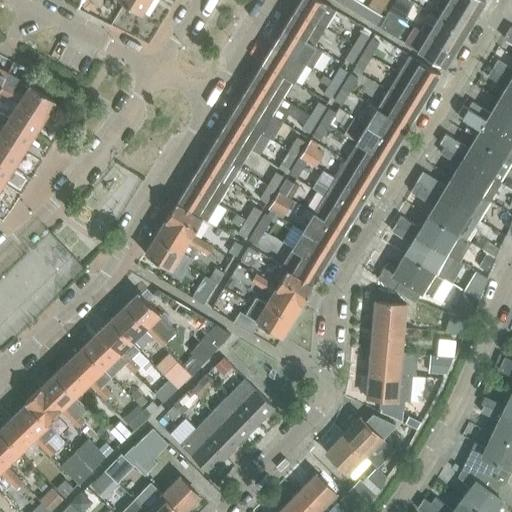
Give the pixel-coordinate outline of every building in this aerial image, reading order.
[(148,0),(121,0),(141,12),(148,0)] [(298,0),(294,9),(325,28),(336,10),(319,0),(298,0)] [(334,0),(375,25),(381,14),(357,0),(334,0)] [(475,17),(448,0),(440,12),(433,8),(430,12),(438,17),(465,33),(475,17)] [(447,0),(448,0),(475,17),(485,0),(484,0),(447,0)] [(283,26),(314,45),(325,28),(294,9),(283,26)] [(406,21),(389,11),(385,17),(381,14),(375,25),(396,37),(406,21)] [(438,17),(428,33),(455,50),(465,33),(438,17)] [(511,26),(510,25),(503,37),(511,42),(511,26)] [(272,44),(303,63),(314,45),(283,26),(272,44)] [(455,50),(428,33),(417,50),(445,66),(455,50)] [(262,61),(293,80),(303,63),(272,44),(262,61)] [(399,72),(430,91),(441,73),(410,54),(399,72)] [(511,68),(497,59),(491,69),(511,81),(511,68)] [(251,78),(282,97),(293,80),(262,61),(251,78)] [(0,68),(0,88),(8,73),(0,68)] [(511,81),(491,69),(487,76),(506,87),(498,99),(511,108),(511,81)] [(388,90),(419,109),(430,91),(399,72),(388,90)] [(240,96),(271,115),(282,97),(251,78),(240,96)] [(29,106),(45,116),(55,100),(30,84),(21,97),(31,103),(29,106)] [(377,107),(408,126),(419,109),(388,90),(377,107)] [(230,113),(261,132),(271,115),(240,96),(230,113)] [(8,117),(34,133),(45,116),(29,106),(31,103),(21,97),(8,117)] [(471,100),(467,107),(477,113),(511,134),(511,108),(498,99),(490,112),(471,100)] [(462,104),(457,113),(480,128),(474,138),(503,155),(510,159),(511,156),(511,134),(477,113),(467,107),(462,104)] [(367,125),(398,144),(408,126),(377,107),(367,125)] [(328,125),(331,121),(336,112),(329,108),(321,121),(328,125)] [(219,131),(250,150),(261,132),(230,113),(219,131)] [(34,133),(8,117),(0,130),(9,136),(7,139),(24,150),(34,133)] [(356,142),(387,161),(398,144),(367,125),(356,142)] [(0,130),(0,158),(13,167),(24,150),(7,139),(9,136),(0,130)] [(208,148),(239,167),(250,150),(219,131),(208,148)] [(445,133),(439,143),(444,146),(444,145),(454,151),(491,175),(503,155),(474,138),(469,147),(445,133)] [(345,160),(377,179),(387,161),(356,142),(345,160)] [(444,146),(440,152),(459,163),(451,176),(480,194),(489,199),(501,180),(491,175),(454,151),(444,145),(444,146)] [(198,166),(229,185),(239,167),(208,148),(198,166)] [(0,158),(0,181),(2,183),(13,167),(0,158)] [(335,177),(366,196),(377,179),(345,160),(335,177)] [(187,183),(218,202),(229,185),(198,166),(187,183)] [(422,172),(416,181),(430,190),(468,213),(477,219),(489,199),(480,194),(451,176),(445,186),(422,172)] [(324,195),(355,213),(366,196),(335,177),(324,195)] [(416,181),(410,191),(433,205),(428,215),(456,232),(456,233),(465,238),(477,219),(468,213),(430,190),(416,181)] [(176,201),(202,217),(207,220),(218,202),(187,183),(176,201)] [(314,212),(345,231),(355,213),(324,195),(314,212)] [(176,201),(166,218),(182,228),(180,232),(189,237),(202,217),(176,201)] [(303,229),(334,248),(345,231),(314,212),(303,229)] [(400,215),(396,222),(406,228),(445,252),(456,233),(456,232),(428,215),(420,227),(400,215)] [(166,218),(155,235),(181,251),(189,237),(180,232),(182,228),(166,218)] [(396,222),(391,230),(406,239),(407,238),(412,241),(404,253),(433,271),(442,276),(443,277),(452,282),(463,263),(445,252),(406,228),(396,222)] [(292,247),(323,266),(334,248),(303,229),(292,247)] [(155,235),(145,253),(171,268),(181,251),(155,235)] [(281,265),(287,268),(312,284),(323,266),(292,247),(281,265)] [(387,260),(377,278),(414,300),(420,290),(431,297),(443,277),(442,276),(433,271),(404,253),(397,266),(387,260)] [(287,268),(274,289),(284,295),(286,291),(302,301),(312,284),(287,268)] [(284,295),(274,289),(266,303),(292,318),(302,301),(286,291),(284,295)] [(177,330),(147,299),(139,291),(124,305),(138,318),(140,316),(148,324),(152,321),(160,329),(154,336),(162,344),(177,330)] [(373,325),(403,328),(406,303),(375,301),(373,325)] [(258,321),(282,335),(292,318),(266,303),(256,320),(258,321)] [(138,318),(124,305),(110,318),(131,340),(145,327),(148,324),(140,316),(138,318)] [(240,310),(233,321),(252,333),(258,321),(256,320),(245,314),(240,310)] [(110,318),(96,332),(109,346),(112,343),(120,351),(123,348),(132,357),(140,349),(131,340),(110,318)] [(230,333),(205,318),(194,334),(203,341),(214,351),(230,333)] [(145,327),(154,336),(160,329),(152,321),(148,324),(145,327)] [(403,328),(373,325),(370,348),(401,351),(403,328)] [(127,358),(120,351),(112,343),(109,346),(96,332),(82,346),(111,376),(112,376),(125,363),(124,361),(127,358)] [(82,346),(68,359),(81,373),(84,370),(92,378),(95,375),(103,383),(111,376),(82,346)] [(124,361),(125,363),(132,357),(123,348),(120,351),(127,358),(124,361)] [(401,351),(370,348),(368,371),(399,374),(401,351)] [(183,366),(191,374),(203,362),(194,354),(183,366)] [(132,357),(125,363),(134,372),(140,366),(132,357)] [(75,395),(89,382),(92,378),(84,370),(81,373),(68,359),(54,373),(75,395)] [(399,374),(368,371),(366,395),(397,398),(399,374)] [(75,395),(54,373),(40,386),(53,400),(56,397),(64,405),(67,402),(75,395)] [(89,382),(97,390),(103,384),(103,383),(95,375),(92,378),(89,382)] [(244,377),(227,394),(258,423),(274,406),(244,377)] [(103,384),(97,390),(106,399),(112,393),(103,384)] [(40,386),(26,400),(48,423),(47,422),(61,409),(64,405),(56,397),(53,400),(40,386)] [(505,406),(486,397),(483,404),(511,417),(511,392),(505,406)] [(227,394),(212,410),(242,439),(258,423),(227,394)] [(27,402),(13,415),(26,429),(29,426),(37,434),(40,431),(48,439),(56,431),(48,423),(26,400),(25,401),(27,402)] [(61,409),(69,417),(75,411),(67,402),(64,405),(61,409)] [(492,433),(511,442),(511,417),(483,404),(481,403),(478,410),(498,419),(492,433)] [(212,410),(196,426),(226,456),(242,439),(212,410)] [(75,411),(69,417),(77,426),(84,420),(75,411)] [(359,416),(343,433),(362,452),(370,460),(376,466),(393,449),(382,437),(395,424),(372,413),(365,421),(359,416)] [(13,415),(0,427),(0,430),(20,451),(33,437),(37,434),(29,426),(26,429),(13,415)] [(404,423),(396,436),(409,443),(416,429),(404,423)] [(226,456),(196,426),(180,443),(210,472),(226,456)] [(155,459),(170,444),(153,427),(125,454),(146,476),(159,462),(155,459)] [(20,451),(0,430),(0,464),(3,467),(6,464),(20,451)] [(33,437),(42,446),(48,440),(48,439),(40,431),(37,434),(33,437)] [(343,433),(326,451),(345,469),(362,452),(343,433)] [(483,454),(511,468),(511,442),(492,433),(485,447),(481,455),(482,455),(483,454)] [(48,440),(42,446),(50,455),(57,449),(48,440)] [(476,479),(495,493),(503,483),(505,484),(511,468),(483,454),(482,455),(481,455),(485,447),(474,441),(458,476),(470,485),(476,478),(477,478),(476,479)] [(112,463),(105,470),(116,482),(124,474),(112,463)] [(0,469),(0,470),(8,479),(14,473),(6,464),(3,467),(0,469)] [(113,480),(105,472),(92,485),(101,493),(113,480)] [(315,472),(299,490),(319,509),(336,492),(315,472)] [(14,473),(8,479),(16,488),(23,481),(14,473)] [(179,476),(162,493),(181,511),(182,511),(199,495),(179,476)] [(476,478),(470,485),(461,497),(481,511),(492,511),(502,499),(495,493),(476,479),(477,478),(476,478)] [(181,511),(162,493),(151,482),(134,499),(146,510),(148,511),(181,511)] [(299,490),(282,507),(287,511),(316,511),(319,509),(299,490)] [(81,491),(71,502),(81,511),(88,505),(87,498),(81,491)] [(435,497),(431,503),(443,511),(481,511),(461,497),(452,510),(435,497)] [(422,511),(443,511),(431,503),(424,498),(417,507),(422,511)] [(79,511),(70,503),(61,511),(79,511)]
